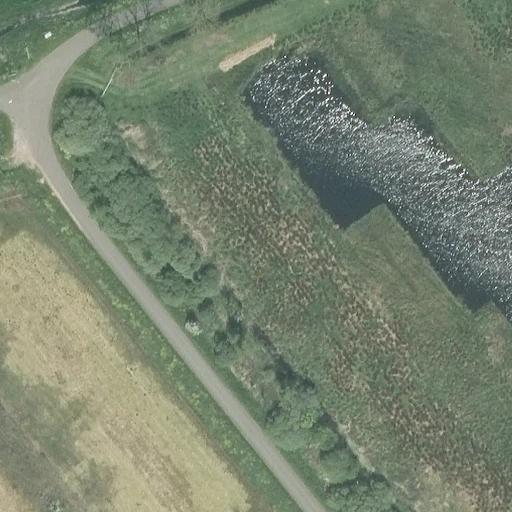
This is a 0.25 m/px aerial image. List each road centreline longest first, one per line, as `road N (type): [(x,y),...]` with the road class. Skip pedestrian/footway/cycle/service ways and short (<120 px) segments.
road 1 (unclassified): [(316,511),(65,193),(42,157),(35,91)]
road 2 (unclassified): [(35,91),(95,32),(168,0)]
